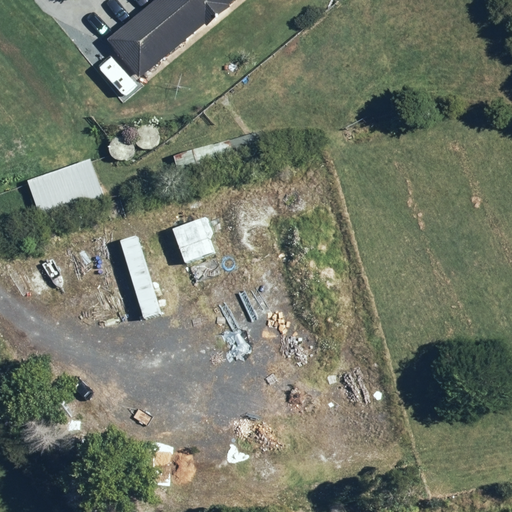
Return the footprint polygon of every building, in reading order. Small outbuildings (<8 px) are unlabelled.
[(164,0),(166,2),(118,44),(151,82),(244,0),(164,0)] [(285,119),(255,128),(261,146),(290,137),(285,119)] [(104,202),(90,160),(24,183),(38,224),(104,202)] [(208,219),(168,232),(180,267),(219,254),(208,219)] [(176,511),(159,488),(130,510),(131,511),(176,511)]
